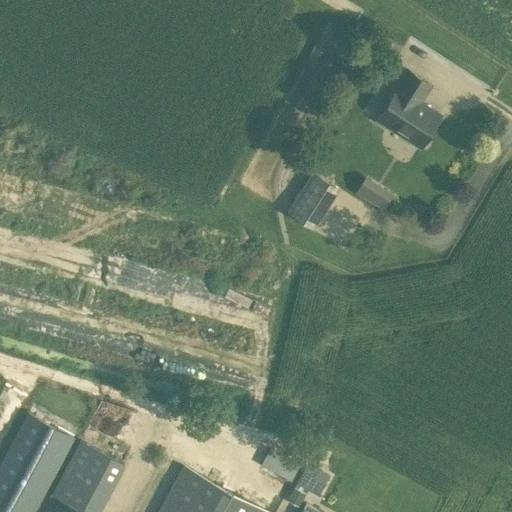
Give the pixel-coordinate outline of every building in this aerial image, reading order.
[(420,147),(440,116),(421,103),(433,84),(408,68),(396,87),(397,88),(377,119),(420,147)] [(286,211),(313,228),(339,188),(312,171),(286,211)] [(356,189),(383,208),(395,192),(368,173),(356,189)] [(0,203),(115,235),(122,207),(3,175),(0,187),(0,203)] [(165,340),(161,363),(191,369),(196,346),(165,340)] [(26,411),(0,461),(0,511),(1,511),(32,511),(74,436),(26,411)] [(54,497),(45,511),(99,511),(124,463),(80,439),(51,494),(54,497)] [(268,445),(261,463),(294,477),(302,460),(268,445)] [(310,459),(298,479),(319,492),(331,471),(310,459)] [(157,511),(270,511),(184,464),(157,511)] [(286,500),(298,506),(305,492),(294,486),(286,500)]
